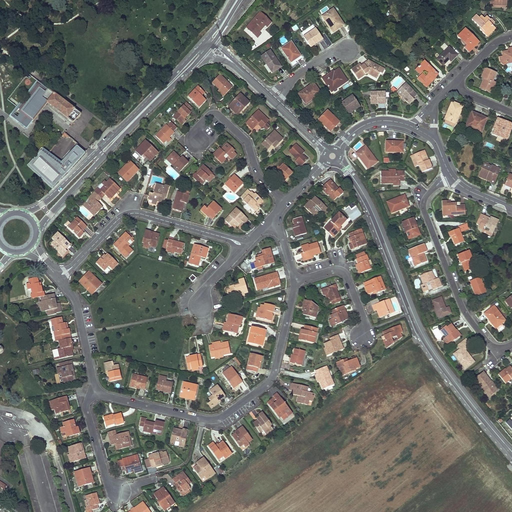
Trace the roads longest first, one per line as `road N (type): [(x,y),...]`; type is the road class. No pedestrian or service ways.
road 1 (tertiary): [(332,155),(366,199),(423,337),(511,452)]
road 2 (residential): [(97,389),(217,418),(271,378),(294,281)]
road 3 (tertiary): [(203,43),(54,194),(23,213)]
road 4 (tertiary): [(36,229),(204,51)]
road 5 (residential): [(58,278),(131,213),(244,246)]
road 6 (residential): [(450,173),(424,198),(425,213),(463,310),(496,346)]
road 7 (residential): [(285,202),(258,176),(247,141),(219,115),(207,116),(197,139)]
road 8 (residential): [(97,389),(87,408),(108,480),(119,489),(153,480)]
road 9 (residential): [(294,281),(343,271),(362,337)]
